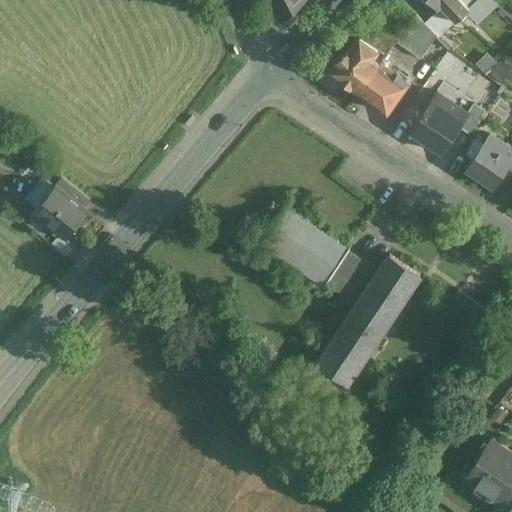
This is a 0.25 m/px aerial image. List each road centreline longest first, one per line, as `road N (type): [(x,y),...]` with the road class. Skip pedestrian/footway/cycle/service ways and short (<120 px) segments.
road 1 (tertiary): [(269,68),(0,381)]
road 2 (residential): [(511,237),(310,106),(269,68)]
